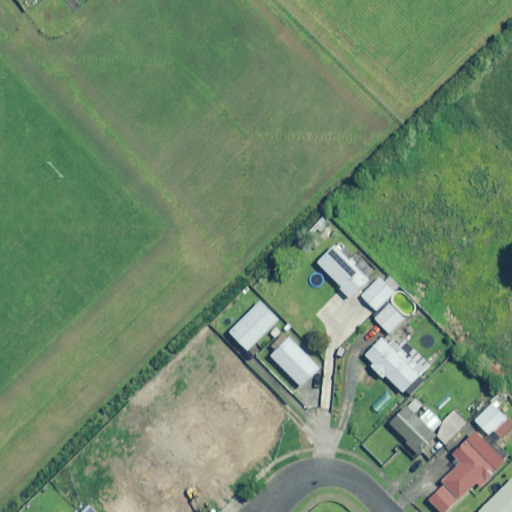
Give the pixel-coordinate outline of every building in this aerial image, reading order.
[(329,222),(323,216),(309,231),(315,237),(329,222)] [(338,245),(320,261),(345,286),(342,289),(351,298),(371,279),(338,245)] [(397,291),(381,276),(363,293),(379,309),(397,291)] [(279,320),(261,301),(230,333),(248,351),(279,320)] [(405,319),(391,304),(377,317),(392,332),(405,319)] [(320,369),(289,338),(271,356),(302,387),(320,369)] [(383,338),(365,356),(372,364),(370,366),(382,378),(386,375),(403,393),(430,366),(405,340),(394,350),(383,338)] [(246,366),(228,347),(219,356),(236,374),(246,366)] [(257,396),(262,394),(251,374),(222,391),(248,437),(273,423),(257,396)] [(164,410),(152,398),(139,411),(150,422),(142,430),(156,444),(171,430),(157,416),(164,410)] [(419,419),(414,414),(422,405),(416,399),(407,407),(404,405),(388,421),(408,441),(406,443),(417,454),(436,435),(431,431),(441,421),(428,409),(419,419)] [(511,425),(511,424),(507,419),(492,404),(475,420),(490,436),(494,431),(500,437),(511,425)] [(468,422),(456,409),(433,432),(445,444),(468,422)] [(211,433),(194,417),(176,436),(192,453),(226,466),(235,443),(211,433)] [(444,485),(459,500),(476,482),(480,486),(505,461),(492,448),(476,432),(453,455),(457,459),(454,462),(458,466),(442,482),(444,485)] [(183,490),(146,452),(127,471),(165,508),(183,490)] [(511,511),(511,479),(479,511),(511,511)] [(446,511),(459,500),(444,485),(429,500),(440,511),(446,511)] [(136,511),(131,499),(107,510),(107,511),(136,511)]
